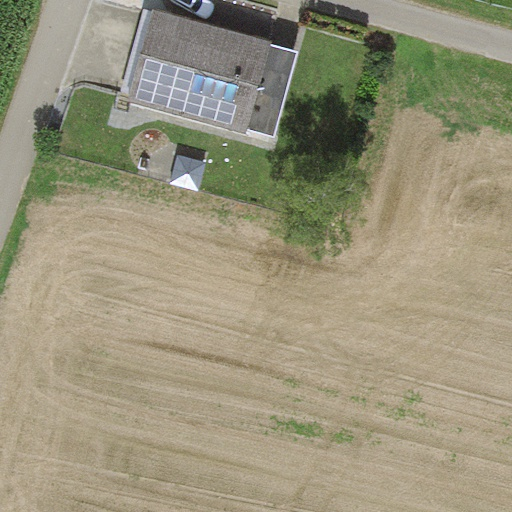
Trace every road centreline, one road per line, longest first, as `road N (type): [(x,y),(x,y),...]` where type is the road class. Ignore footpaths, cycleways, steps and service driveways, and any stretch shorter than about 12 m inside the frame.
road 1 (residential): [(0,199),(70,0)]
road 2 (residential): [(511,47),(330,0)]
